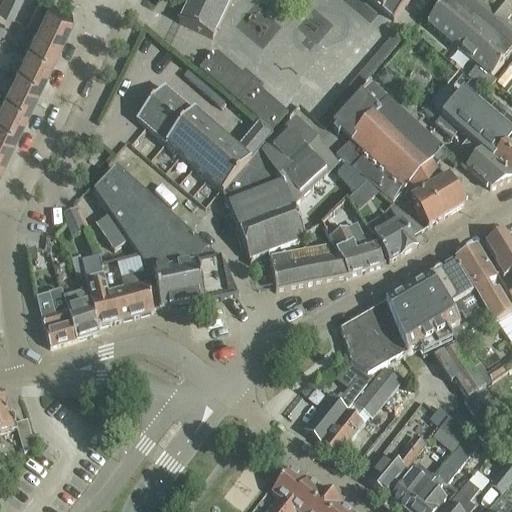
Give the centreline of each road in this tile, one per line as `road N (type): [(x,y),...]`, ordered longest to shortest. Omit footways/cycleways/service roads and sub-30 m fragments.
road 1 (residential): [(222,389),(273,346),(511,204)]
road 2 (residential): [(6,218),(110,4)]
road 3 (residential): [(375,511),(222,389)]
road 4 (residential): [(222,389),(186,357),(142,343),(57,371)]
road 5 (residential): [(24,375),(6,218)]
road 6 (residential): [(179,402),(92,511)]
road 7 (residential): [(57,371),(139,379),(179,402)]
